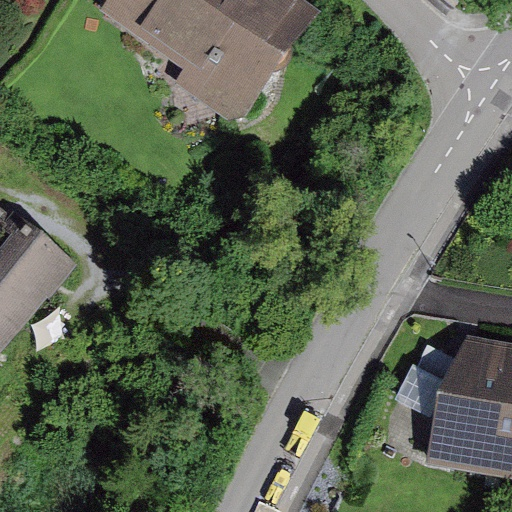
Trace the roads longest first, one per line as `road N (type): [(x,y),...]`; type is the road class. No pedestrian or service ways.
road 1 (residential): [(486,94),(303,394),(248,511)]
road 2 (residential): [(486,94),(392,0)]
